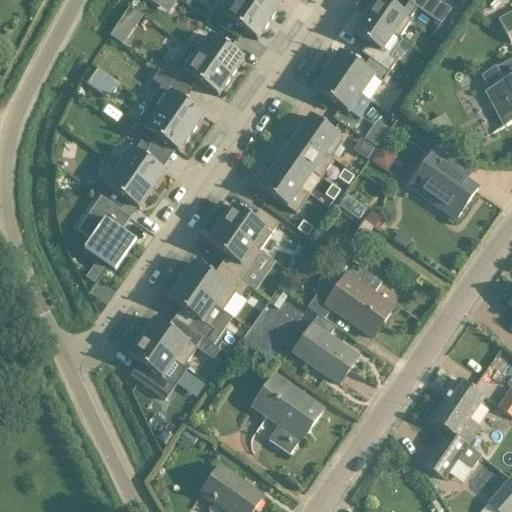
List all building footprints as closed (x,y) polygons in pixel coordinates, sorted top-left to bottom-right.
[(147,0),(171,14),(179,0),(147,0)] [(216,12),(209,22),(238,43),(245,33),(257,42),(270,23),(237,0),(235,0),(224,17),(216,12)] [(276,0),(237,0),(270,23),(283,5),(276,0)] [(381,0),(377,0),(366,16),(395,36),(400,39),(412,21),(410,20),(417,10),(409,4),(402,14),(381,0)] [(435,0),(412,0),(409,4),(417,10),(419,11),(434,21),(444,6),(435,0)] [(511,46),(511,45),(511,12),(498,20),(511,46)] [(366,16),(353,35),(368,45),(361,55),(370,61),(371,59),(379,65),(390,73),(397,62),(391,58),(403,41),(400,39),(395,36),(366,16)] [(440,26),(433,37),(442,44),(450,33),(441,27),(440,26)] [(468,32),(458,26),(451,37),(461,44),(468,32)] [(116,29),(112,35),(110,38),(123,47),(129,38),(116,29)] [(210,37),(197,56),(231,80),(244,61),(210,37)] [(189,50),(169,79),(189,93),(196,83),(219,98),(231,80),(197,56),(189,50)] [(340,55),(327,73),(361,97),(374,78),(382,84),(390,73),(379,65),(371,59),(370,61),(363,71),(340,55)] [(489,92),(487,93),(506,128),(511,124),(511,61),(482,77),(489,92)] [(120,86),(102,72),(93,85),(111,98),(120,86)] [(161,89),(150,105),(151,106),(150,107),(158,112),(192,136),(205,118),(185,104),(192,94),(189,93),(169,79),(160,72),(152,83),(161,89)] [(317,88),(314,92),(337,108),(345,113),(348,115),(349,114),(359,120),(371,104),(369,102),(361,97),(327,73),(320,83),(317,88)] [(150,107),(137,125),(145,131),(155,138),(157,139),(176,152),(179,155),(192,136),(158,112),(150,107)] [(375,127),(365,141),(377,149),(386,135),(395,122),(384,114),(375,127)] [(298,136),(331,159),(343,141),(339,138),(335,135),(310,118),(298,136)] [(331,159),(298,136),(285,154),(314,174),(321,179),(334,162),(331,159)] [(367,160),(375,148),(361,139),(353,150),(367,160)] [(131,150),(118,169),(153,193),(165,174),(143,159),(150,149),(142,143),(135,153),(131,150)] [(371,161),(385,171),(396,156),(382,146),(371,161)] [(469,169),(438,147),(409,189),(456,222),(478,191),(459,178),(466,168),(468,170),(469,169)] [(314,174),(285,154),(273,172),(301,192),(314,174)] [(98,182),(91,192),(101,199),(120,212),(127,203),(140,211),(153,193),(118,169),(106,187),(98,182)] [(301,192),(273,172),(260,190),(296,215),(309,197),(301,192)] [(354,178),(344,172),(338,179),(349,186),(354,178)] [(334,203),(340,193),(332,187),(325,197),(334,203)] [(91,241),(85,251),(115,272),(135,244),(121,235),(130,221),(131,220),(120,212),(101,199),(90,214),(103,223),(91,241)] [(260,252),(279,225),(259,212),(253,221),(233,208),(220,227),(262,256),(263,254),(260,252)] [(386,223),(370,212),(363,222),(363,223),(364,223),(373,229),(379,233),(386,223)] [(303,223),(297,231),(307,238),(313,230),(303,223)] [(364,223),(356,235),(365,241),(373,229),(364,223)] [(243,283),(262,256),(220,227),(213,237),(210,241),(208,245),(227,258),(220,268),(249,288),(243,283)] [(315,299),(308,309),(320,317),(325,321),(332,311),(357,329),(374,340),(394,310),(374,296),(382,284),(370,276),(350,263),(341,276),(346,279),(334,295),(326,307),(315,299)] [(188,273),(181,283),(216,307),(223,312),(236,295),(242,299),(249,288),(220,268),(213,278),(194,265),(191,268),(188,273)] [(96,267),(88,279),(91,280),(89,282),(93,285),(102,272),(96,267)] [(207,344),(214,333),(203,325),(216,307),(181,283),(174,293),(171,297),(168,301),(188,315),(181,325),(195,335),(207,344)] [(319,318),(294,354),(325,376),(341,387),(343,384),(352,372),(360,360),(329,339),(336,329),(325,321),(320,317),(319,318)] [(155,321),(142,339),(176,363),(176,364),(183,369),(184,369),(197,351),(189,345),(195,335),(181,325),(175,320),(168,330),(155,321)] [(161,400),(183,369),(176,364),(176,363),(142,339),(129,358),(141,366),(132,379),(161,400)] [(242,341),(237,348),(244,352),(249,346),(242,341)] [(252,409),(286,432),(302,443),(324,412),(307,401),(273,378),(252,409)] [(466,446),(468,448),(480,430),(468,421),(484,399),(459,381),(446,400),(460,410),(453,420),(464,428),(463,430),(467,432),(461,443),(466,446)] [(511,420),(511,391),(498,411),(511,420)] [(446,400),(431,422),(444,431),(437,441),(421,465),(443,480),(457,460),(473,471),(481,459),(468,448),(466,446),(461,443),(467,432),(463,430),(464,428),(453,420),(460,410),(446,400)] [(159,434),(155,440),(164,446),(170,436),(165,433),(159,434)] [(225,511),(254,511),(263,499),(220,469),(202,496),(225,511)] [(494,511),(511,511),(511,482),(510,481),(488,506),(494,511)]
